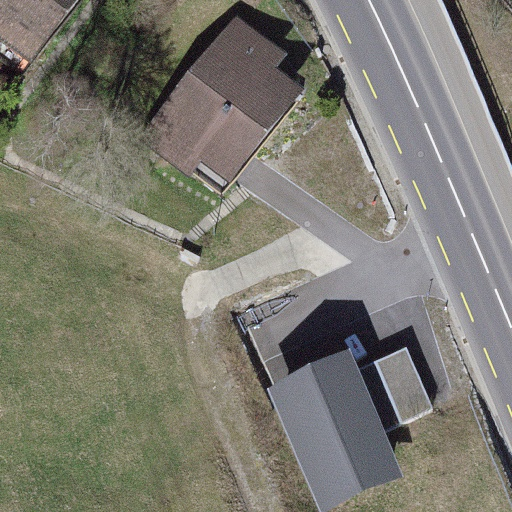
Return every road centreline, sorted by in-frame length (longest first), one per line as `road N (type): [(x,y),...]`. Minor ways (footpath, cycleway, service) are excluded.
road 1 (secondary): [(511,349),(359,0)]
road 2 (unknown): [(416,120),(247,189)]
